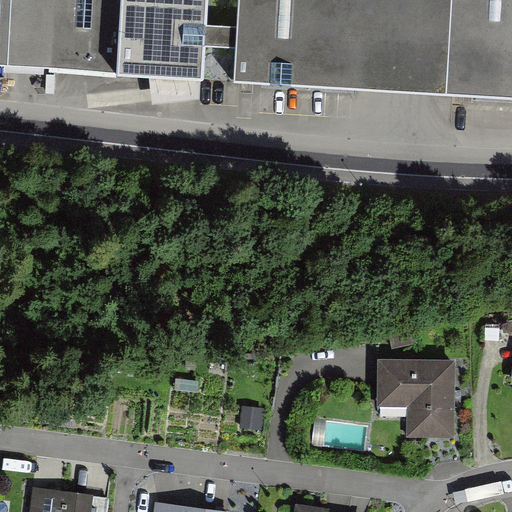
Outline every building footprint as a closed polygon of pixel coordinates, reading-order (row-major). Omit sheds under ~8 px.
[(511,0),(0,0),(0,66),(511,97),(511,0)] [(456,365),(378,365),(378,410),(408,410),(407,441),(455,441),(456,365)] [(107,511),(110,493),(33,485),(30,511),(107,511)] [(296,500),(294,511),(335,511),(329,511),(330,505),(296,500)] [(229,511),(155,503),(154,511),(229,511)]
